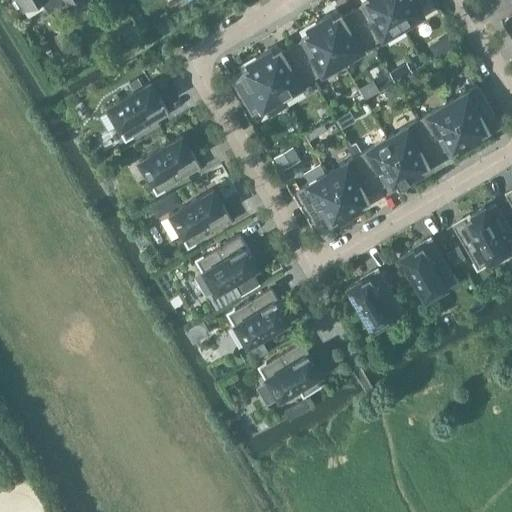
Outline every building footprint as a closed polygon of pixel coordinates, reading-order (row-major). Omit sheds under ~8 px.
[(17,0),(23,10),(39,0),(41,0),(49,13),(68,2),(70,0),(17,0)] [(83,0),(70,0),(68,2),(76,15),(88,7),(83,0)] [(402,26),(387,0),(363,0),(361,1),(362,3),(352,9),(372,43),(402,26)] [(387,0),(402,26),(423,14),(418,6),(428,0),(387,0)] [(372,43),(352,9),(343,15),(341,13),(334,17),(331,13),(319,21),(342,61),(372,43)] [(342,61),(319,21),(306,28),(308,32),(301,37),(302,39),(292,44),(312,79),(342,61)] [(127,27),(125,37),(129,45),(143,37),(135,22),(127,27)] [(445,36),(444,41),(448,48),(456,43),(450,33),(445,36)] [(312,79),(292,44),(283,50),(281,48),(274,52),(271,48),(259,56),(282,96),(312,79)] [(282,96),(259,56),(246,63),(248,67),(241,72),(242,74),(232,80),(252,114),(282,96)] [(397,67),(390,71),(395,81),(402,77),(397,67)] [(150,81),(107,106),(126,139),(169,113),(162,102),(159,104),(155,97),(158,95),(150,81)] [(478,84),(447,102),(471,143),(483,135),(481,131),(489,126),(487,124),(498,118),(478,84)] [(394,85),(386,90),(391,99),(399,94),(394,85)] [(471,143),(447,102),(417,120),(437,154),(447,148),(448,150),(456,146),(458,150),(471,143)] [(437,154),(417,120),(387,137),(411,178),(423,170),(421,166),(429,162),(427,160),(437,154)] [(181,135),(138,160),(157,192),(200,167),(193,155),(190,157),(186,151),(190,149),(181,135)] [(357,155),(377,189),(387,183),(388,185),(396,181),(398,185),(411,178),(387,137),(360,153),(357,155)] [(354,143),(351,145),(357,155),(360,153),(354,143)] [(351,145),(348,147),(353,157),(357,155),(351,145)] [(292,147),(274,158),(281,170),(299,160),(292,147)] [(377,189),(357,155),(353,157),(327,172),(351,213),(363,205),(361,201),(369,197),(367,195),(377,189)] [(351,213),(327,172),(296,190),(317,225),(327,219),(328,221),(336,216),(338,220),(351,213)] [(213,188),(170,213),(189,245),(232,220),(225,209),(222,211),(218,204),(221,202),(213,188)] [(176,192),(163,200),(169,210),(182,202),(176,192)] [(452,225),(477,268),(510,249),(484,206),(470,214),(472,218),(466,221),(464,218),(452,225)] [(216,291),(233,281),(241,294),(258,283),(251,271),(259,266),(250,252),(247,254),(243,247),(246,246),(240,234),(197,259),(216,291)] [(425,299),(447,286),(457,280),(432,237),(420,244),(422,247),(416,251),(414,247),(399,256),(425,299)] [(459,247),(453,250),(459,260),(465,256),(459,247)] [(453,250),(448,254),(453,263),(459,260),(453,250)] [(361,278),(346,287),(372,330),(404,311),(379,268),(367,275),(369,278),(363,282),(361,278)] [(247,345),(290,320),(281,305),(278,307),(274,301),(278,299),(271,288),(228,313),(247,345)] [(262,341),(252,347),(258,356),(268,350),(262,341)] [(302,341),(259,366),(278,398),(299,386),(304,395),(319,385),(314,377),(321,373),(313,359),(309,361),(306,354),(309,352),(302,341)] [(305,397),(293,404),(298,412),(310,405),(305,397)]
